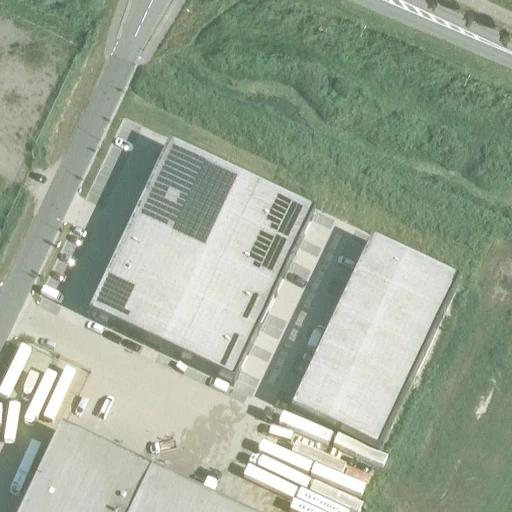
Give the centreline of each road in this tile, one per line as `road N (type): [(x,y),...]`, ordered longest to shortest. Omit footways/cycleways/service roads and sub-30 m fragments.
road 1 (unclassified): [(0,334),(153,0)]
road 2 (tertiary): [(511,56),(389,0)]
